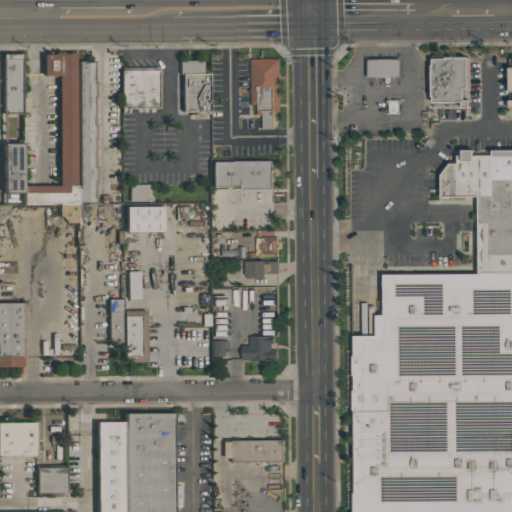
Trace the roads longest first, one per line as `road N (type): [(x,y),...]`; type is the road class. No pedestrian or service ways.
road 1 (residential): [(0,392),(315,388)]
road 2 (secondary): [(313,179),(315,388)]
road 3 (secondary): [(311,8),(313,179)]
road 4 (primary): [(167,29),(280,27),(311,8)]
road 5 (primary): [(35,15),(54,29),(167,29)]
